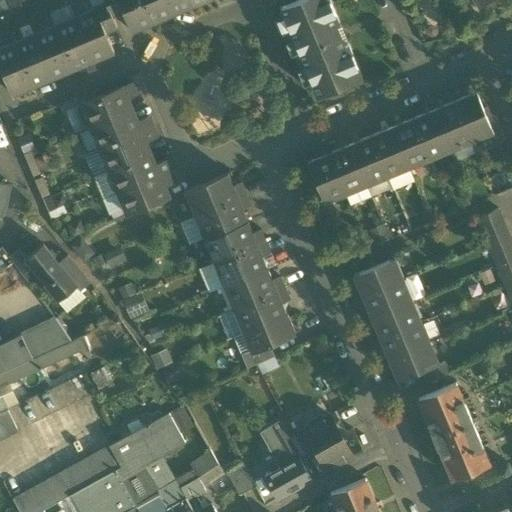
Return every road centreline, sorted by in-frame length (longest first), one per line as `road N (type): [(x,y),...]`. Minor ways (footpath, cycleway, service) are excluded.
road 1 (residential): [(250,4),(145,55),(195,177),(271,146)]
road 2 (residential): [(393,441),(271,146)]
road 3 (residential): [(305,133),(250,4)]
road 4 (residential): [(305,133),(426,82)]
